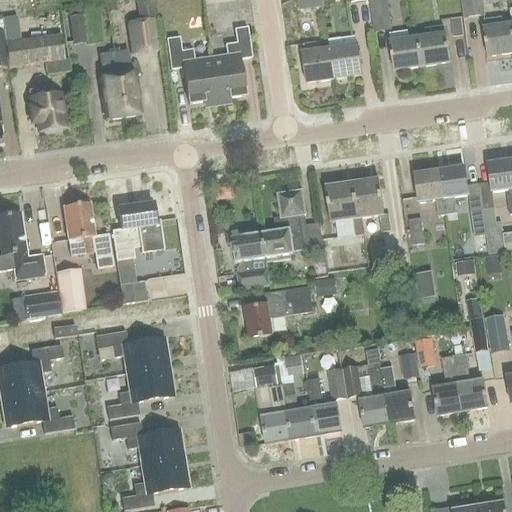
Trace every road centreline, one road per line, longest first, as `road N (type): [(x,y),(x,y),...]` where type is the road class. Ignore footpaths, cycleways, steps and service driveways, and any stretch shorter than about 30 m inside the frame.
road 1 (residential): [(230,488),(184,151)]
road 2 (residential): [(230,488),(511,442)]
road 3 (residential): [(282,136),(511,101)]
road 4 (residential): [(0,178),(184,151)]
road 5 (residential): [(282,136),(264,0)]
